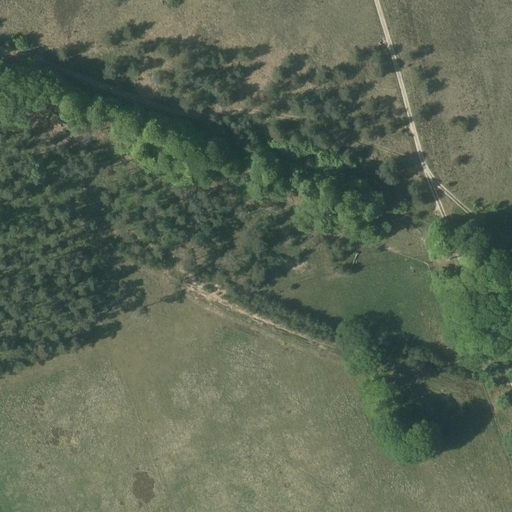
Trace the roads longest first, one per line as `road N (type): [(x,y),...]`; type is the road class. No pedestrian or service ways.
road 1 (track): [(0,50),(172,113),(320,127),(422,168)]
road 2 (track): [(511,404),(422,168)]
road 3 (track): [(422,168),(372,0)]
road 4 (track): [(422,168),(511,247)]
